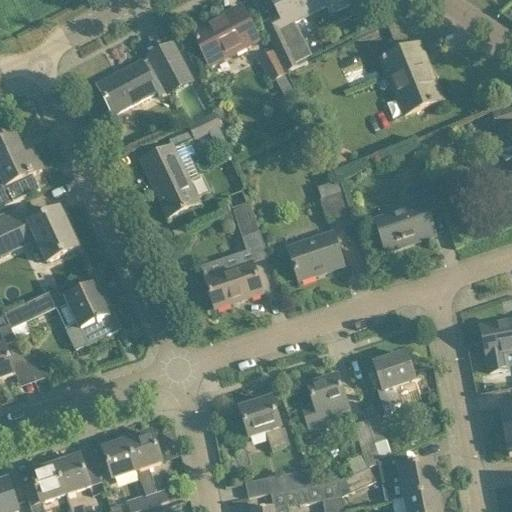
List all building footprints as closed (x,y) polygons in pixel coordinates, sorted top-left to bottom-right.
[(270,0),(279,17),(286,30),(326,10),(329,16),(351,5),(347,0),(270,0)] [(260,43),(241,8),(192,35),(211,70),(260,43)] [(284,38),(272,44),(283,67),(286,74),(307,64),(306,61),(298,65),(296,62),(284,38)] [(140,64),(96,87),(112,118),(156,95),(190,78),(173,47),(149,60),(150,62),(141,67),(140,64)] [(409,116),(442,103),(434,82),(431,83),(416,47),(382,61),(389,79),(394,77),(409,116)] [(285,77),(286,77),(274,54),(259,62),(271,85),(275,83),(285,102),(295,97),(285,77)] [(196,142),(221,130),(214,115),(188,127),(196,142)] [(511,131),(494,138),(511,190),(511,131)] [(0,176),(13,205),(41,192),(33,176),(42,172),(34,155),(25,159),(16,139),(0,146),(0,176)] [(432,142),(421,146),(425,156),(432,159),(435,154),(444,159),(449,149),(438,144),(432,142)] [(354,156),(334,148),(329,160),(349,168),(354,156)] [(167,221),(199,206),(173,149),(140,165),(167,221)] [(318,190),(322,202),(320,202),(328,225),(351,217),(343,195),(342,195),(338,183),(318,190)] [(429,219),(438,216),(441,215),(433,193),(408,201),(411,209),(374,222),(385,254),(435,237),(429,219)] [(234,214),(242,240),(259,235),(250,207),(234,214)] [(28,212),(0,225),(0,258),(36,242),(47,264),(78,250),(60,211),(34,224),(28,212)] [(333,236),(287,251),(298,284),(344,268),(333,236)] [(252,267),(223,276),(204,283),(215,312),(262,296),(252,267)] [(71,285),(4,318),(11,333),(69,305),(79,327),(66,333),(76,354),(118,334),(95,287),(76,296),(71,285)] [(0,383),(15,378),(10,362),(22,358),(10,333),(11,333),(4,318),(0,319),(0,383)] [(490,377),(506,374),(503,356),(511,354),(511,324),(481,330),(490,377)] [(406,355),(374,366),(382,390),(378,391),(384,410),(401,404),(398,395),(432,383),(425,361),(410,366),(406,355)] [(313,400),(302,404),(309,425),(312,434),(323,430),(339,425),(337,419),(350,415),(347,405),(343,394),(338,379),(309,389),(313,400)] [(264,436),(271,454),(287,448),(271,401),(238,413),(248,442),(264,436)] [(504,433),(511,431),(511,404),(499,407),(504,433)] [(367,423),(375,446),(386,443),(379,419),(367,423)] [(367,423),(354,428),(363,458),(364,459),(367,471),(369,470),(381,466),(380,461),(375,446),(367,423)] [(138,473),(137,473),(146,499),(147,499),(156,495),(148,470),(161,465),(152,436),(128,443),(138,473)] [(113,481),(137,473),(138,473),(128,443),(103,452),(113,481)] [(386,443),(375,446),(380,461),(387,459),(387,457),(390,456),(386,443)] [(56,468),(66,497),(90,489),(80,460),(56,468)] [(410,467),(399,469),(400,471),(402,485),(405,500),(437,494),(431,463),(410,467)] [(34,484),(25,487),(32,509),(66,497),(56,468),(46,471),(45,468),(33,471),(34,475),(32,476),(34,484)] [(343,482),(339,484),(342,500),(348,498),(350,497),(376,485),(369,470),(367,471),(353,477),(343,482)] [(270,498),(284,495),(312,490),(308,473),(245,486),(248,502),(270,498)] [(0,486),(0,511),(17,511),(8,484),(0,486)] [(284,495),(288,510),(323,503),(324,511),(343,511),(343,510),(339,484),(312,490),(284,495)] [(156,495),(147,499),(150,509),(169,503),(165,492),(156,495)] [(407,511),(440,511),(437,494),(405,500),(407,511)] [(127,505),(129,511),(142,511),(150,510),(146,499),(127,505)]
